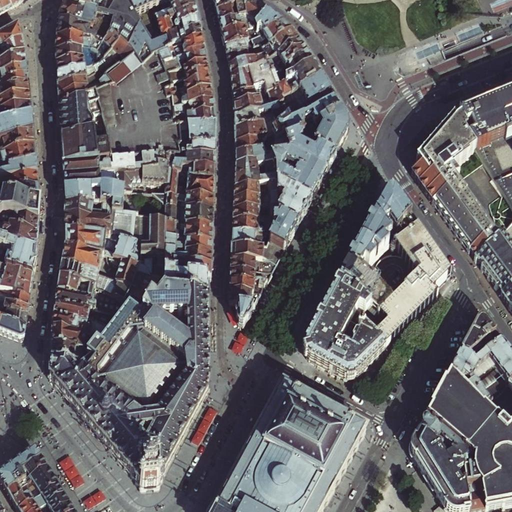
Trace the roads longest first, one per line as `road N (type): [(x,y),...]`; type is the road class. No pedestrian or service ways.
road 1 (residential): [(21,369),(35,353),(53,203),(43,5)]
road 2 (residential): [(380,141),(259,354)]
road 3 (residential): [(259,0),(311,40),(380,141)]
road 4 (residential): [(132,511),(32,395),(21,369)]
road 5 (residential): [(259,354),(178,511)]
road 6 (residential): [(474,287),(397,179),(380,141)]
road 7 (residential): [(390,425),(474,287)]
road 8 (tertiary): [(511,56),(413,100),(380,141)]
road 9 (residential): [(259,354),(390,425)]
